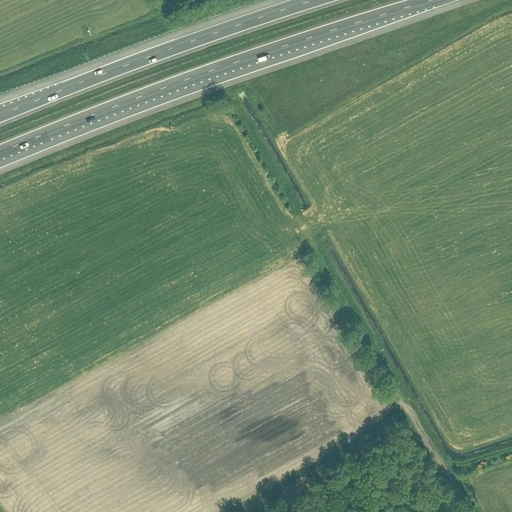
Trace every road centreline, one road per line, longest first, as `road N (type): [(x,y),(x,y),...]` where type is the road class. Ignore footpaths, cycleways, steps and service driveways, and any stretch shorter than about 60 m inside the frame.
road 1 (motorway): [(0,152),(174,83),(432,0)]
road 2 (track): [(232,102),(444,471)]
road 3 (motorway): [(315,0),(0,115)]
